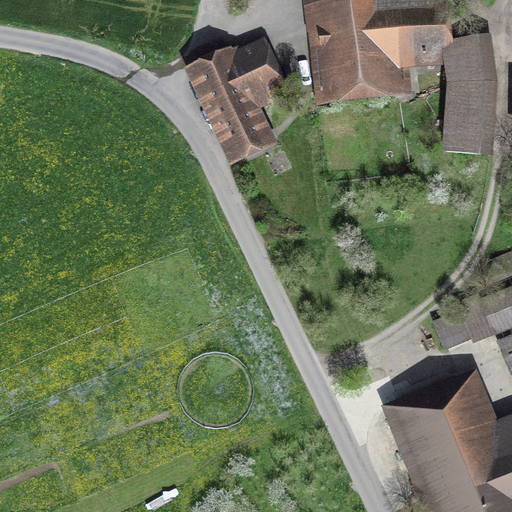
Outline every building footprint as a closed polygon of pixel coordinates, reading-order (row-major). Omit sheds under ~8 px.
[(487,43),(445,52),(439,0),(304,0),(317,109),(411,99),(408,71),(441,68),(445,93),(439,154),(486,160),(493,91),(487,43)] [(262,44),(186,75),(226,168),(271,149),(251,101),(281,89),(262,44)] [(511,288),(484,299),(496,330),(511,324),(511,288)] [(475,308),(434,325),(444,349),(485,333),(475,308)] [(511,336),(499,342),(511,373),(511,336)] [(511,511),(511,479),(496,438),(473,379),(402,407),(434,487),(443,511),(511,511)] [(511,432),(496,438),(511,479),(511,432)]
